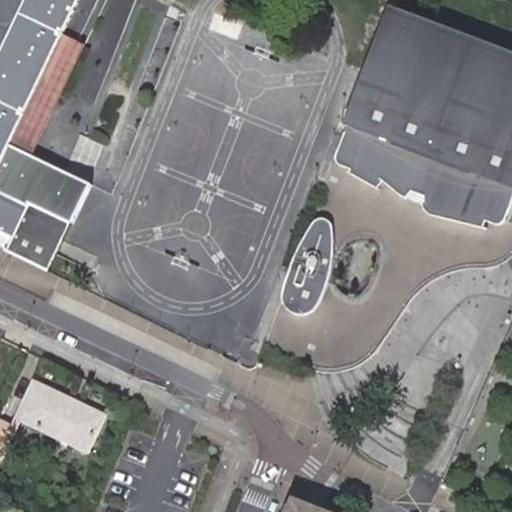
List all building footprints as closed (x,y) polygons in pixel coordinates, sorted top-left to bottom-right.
[(57,37),(74,0),(0,0),(0,231),(13,238),(8,251),(50,269),(90,187),(30,159),(6,147),(57,37)] [(335,365),(359,356),(371,347),(406,291),(423,271),(457,256),(478,254),(493,255),(508,252),(511,248),(511,56),(392,10),(355,107),(349,112),(348,119),(349,123),(264,344),(316,364),(335,365)] [(30,159),(82,48),(57,37),(6,147),(30,159)] [(82,449),(99,412),(30,379),(13,414),(82,449)] [(0,454),(2,455),(15,428),(0,421),(0,454)] [(325,511),(297,501),(292,511),(325,511)]
